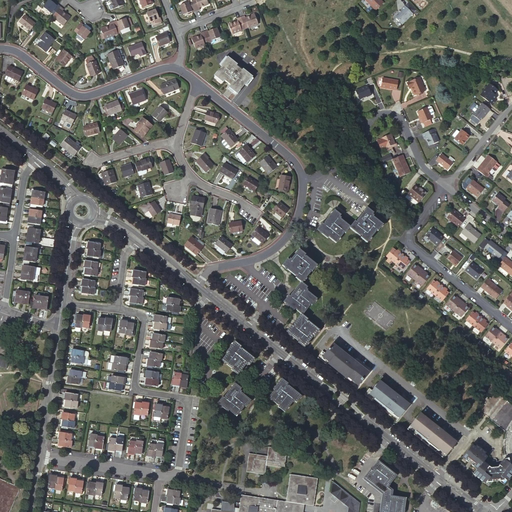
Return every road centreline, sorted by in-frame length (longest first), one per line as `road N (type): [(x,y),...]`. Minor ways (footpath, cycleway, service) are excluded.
road 1 (residential): [(117,309),(142,321),(132,387),(187,399),(175,471),(157,474)]
road 2 (residential): [(302,179),(360,162),(367,124),(386,112),(399,117),(422,165),(445,185)]
road 3 (residential): [(511,327),(409,242),(414,222),(445,185)]
road 4 (residential): [(177,68),(82,96),(0,48)]
road 5 (residential): [(196,285),(209,268),(277,246),(298,217),(302,179)]
road 6 (residential): [(469,435),(340,330)]
road 7 (residential): [(302,179),(292,159),(197,82)]
road 8 (residential): [(57,328),(38,456)]
road 9 (tertiary): [(196,285),(131,227),(95,208)]
road 10 (tertiary): [(304,371),(208,294)]
road 11 (residential): [(157,474),(38,456)]
